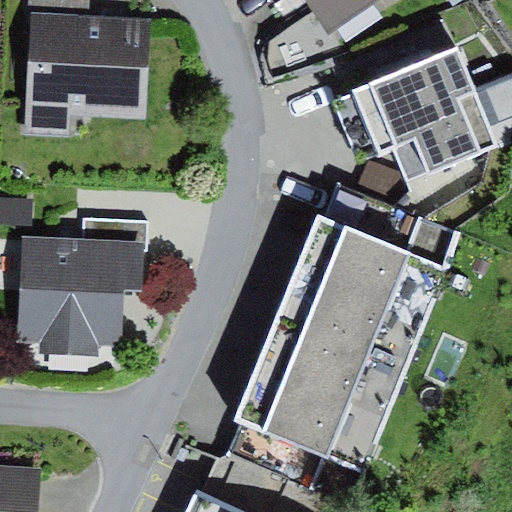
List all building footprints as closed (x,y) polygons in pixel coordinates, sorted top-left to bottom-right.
[(90,0),(32,0),(32,13),(90,16),(90,0)] [(306,0),(330,35),(381,0),(306,0)] [(90,16),(32,13),(25,137),(72,139),(74,116),(147,120),(152,19),(90,16)] [(455,50),(333,103),(359,163),(391,149),(407,185),(497,146),(455,50)] [(35,202),(0,199),(0,222),(33,225),(35,202)] [(321,216),(281,317),(409,368),(450,268),(321,216)] [(83,241),(25,239),(21,341),(40,342),(40,356),(98,358),(99,346),(125,347),(127,294),(146,295),(148,223),(84,220),(83,241)] [(281,317),(240,418),(368,470),(409,368),(281,317)] [(38,511),(40,472),(0,469),(0,511),(38,511)] [(238,511),(198,494),(190,511),(238,511)]
